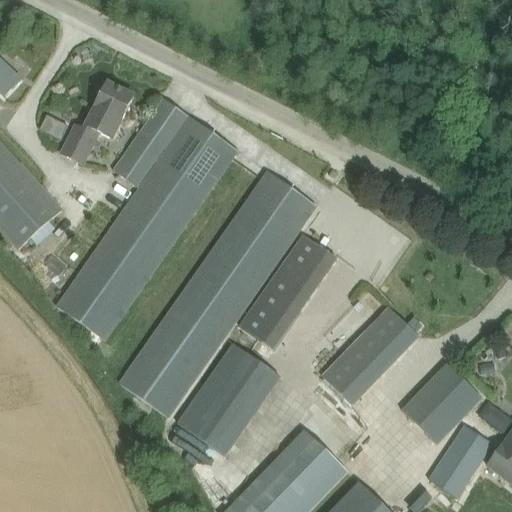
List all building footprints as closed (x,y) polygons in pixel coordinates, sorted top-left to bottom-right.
[(0,60),(0,93),(5,98),(22,80),(0,60)] [(113,141),(121,125),(135,98),(132,96),(133,94),(121,88),(120,90),(108,84),(85,131),(77,127),(61,157),(84,168),(100,135),(113,141)] [(106,344),(223,177),(239,153),(164,101),(114,173),(138,190),(56,308),(106,344)] [(27,172),(0,142),(0,230),(19,251),(62,212),(37,184),(45,177),(35,165),(27,172)] [(251,196),(247,202),(135,361),(118,385),(168,419),(184,396),(317,207),(267,173),(251,196)] [(407,326),(416,335),(423,328),(414,319),(407,326)] [(230,458),(283,374),(232,343),(179,427),(230,458)] [(438,447),(483,400),(448,366),(403,413),(438,447)] [(503,435),(511,423),(511,421),(489,404),(479,417),(503,435)] [(448,454),(475,473),(493,447),(466,428),(448,454)] [(312,511),(349,475),(305,432),(227,511),(312,511)] [(511,435),(503,448),(487,469),(511,487),(511,435)] [(338,511),(378,511),(358,492),(338,511)]
